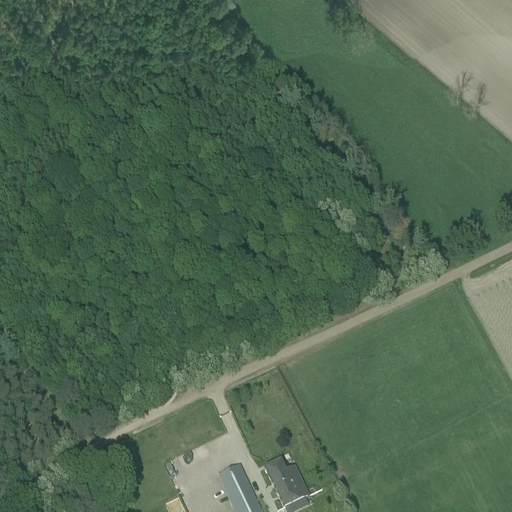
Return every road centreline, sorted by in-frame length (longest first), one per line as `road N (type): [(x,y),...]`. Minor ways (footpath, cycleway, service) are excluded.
road 1 (track): [(192,397),(164,115),(166,0)]
road 2 (track): [(511,246),(192,397)]
road 3 (track): [(79,459),(0,323)]
road 4 (track): [(79,459),(192,397)]
